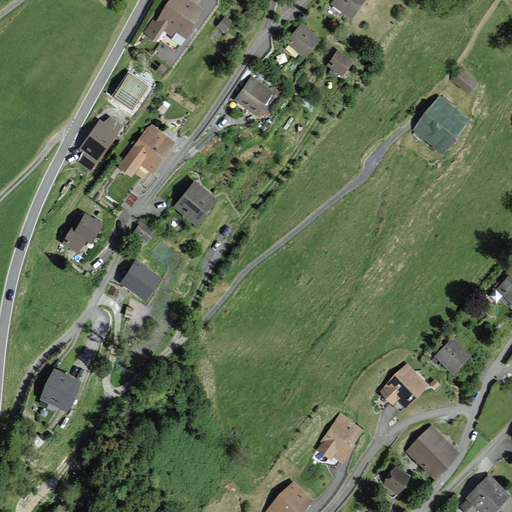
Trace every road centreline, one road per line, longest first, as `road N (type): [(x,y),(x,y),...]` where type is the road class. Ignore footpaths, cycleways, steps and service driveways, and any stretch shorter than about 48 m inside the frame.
road 1 (tertiary): [(0,356),(30,222),(145,0)]
road 2 (residential): [(265,34),(138,209),(98,295)]
road 3 (track): [(411,123),(341,194),(253,262),(187,336)]
road 4 (residential): [(187,336),(126,387),(110,391),(118,312),(98,295)]
road 5 (residential): [(472,410),(436,412),(399,427),(373,449),(329,511)]
road 6 (residential): [(98,295),(32,369),(0,441)]
road 7 (track): [(231,236),(174,346)]
